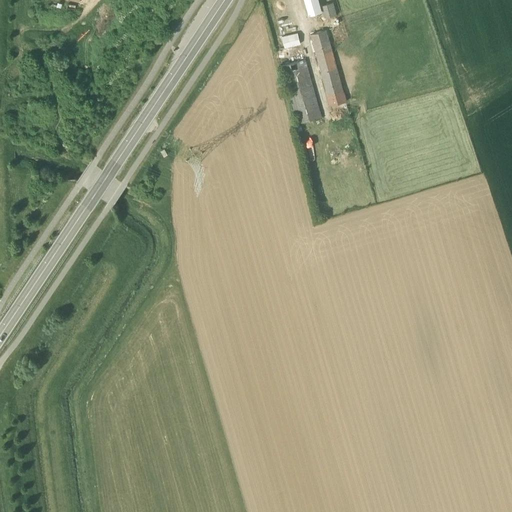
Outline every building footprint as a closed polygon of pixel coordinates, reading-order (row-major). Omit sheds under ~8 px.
[(305,0),(310,15),(321,11),(317,0),(305,0)] [(321,6),(324,18),(336,15),(333,3),(321,6)] [(310,35),(329,106),(346,101),(340,80),(326,30),(310,35)] [(282,37),(284,47),(285,48),(288,47),(300,44),(297,32),(282,37)] [(304,63),(303,60),(281,66),(298,124),(322,117),(305,62),(304,63)]
